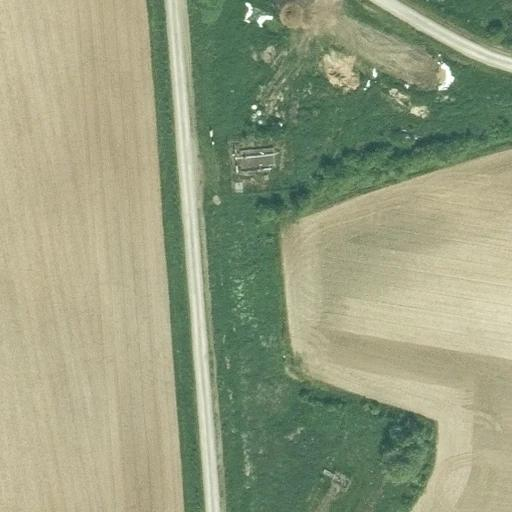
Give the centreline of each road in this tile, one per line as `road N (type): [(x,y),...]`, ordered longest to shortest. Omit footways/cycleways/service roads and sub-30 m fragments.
road 1 (track): [(209,511),(166,0)]
road 2 (track): [(511,56),(400,0)]
